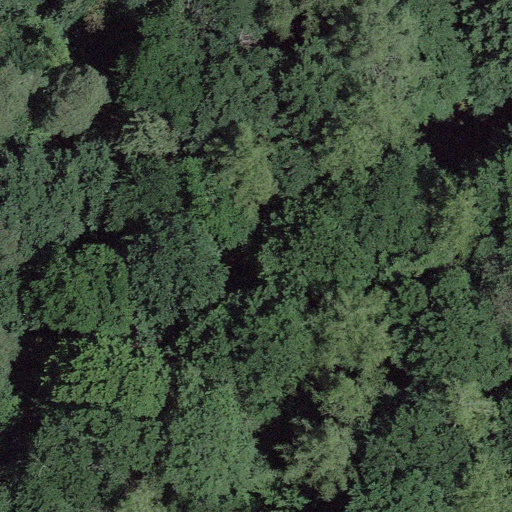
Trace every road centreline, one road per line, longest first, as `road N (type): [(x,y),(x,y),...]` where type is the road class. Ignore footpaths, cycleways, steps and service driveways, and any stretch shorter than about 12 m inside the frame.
road 1 (track): [(450,0),(436,162),(322,380)]
road 2 (track): [(436,162),(511,66)]
